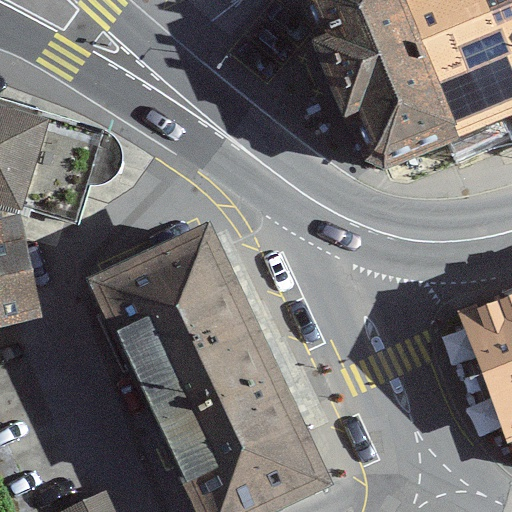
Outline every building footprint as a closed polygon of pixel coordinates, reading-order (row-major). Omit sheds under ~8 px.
[(511,0),(326,0),(387,164),(511,118),(511,0)] [(0,206),(23,213),(50,119),(0,100),(0,206)] [(106,131),(50,119),(23,213),(79,224),(89,185),(101,185),(112,180),(120,171),(124,158),(122,148),(116,137),(106,131)] [(18,212),(0,215),(0,331),(43,322),(18,212)] [(205,223),(90,282),(194,511),(269,511),(334,483),(205,223)] [(511,294),(461,313),(511,447),(511,294)] [(118,511),(108,492),(66,511),(118,511)]
